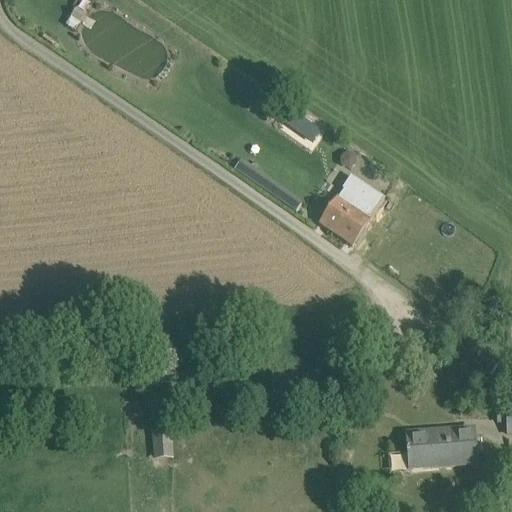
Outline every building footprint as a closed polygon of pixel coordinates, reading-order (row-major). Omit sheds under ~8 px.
[(294,112),(282,130),(295,140),(308,122),(294,112)] [(234,171),(237,173),(270,196),(296,213),(303,204),(241,161),(234,171)] [(318,226),(351,248),(385,198),(384,197),(369,189),(351,178),(338,198),(318,226)] [(511,409),(497,411),(498,423),(506,423),(507,435),(511,434),(511,409)] [(407,451),(405,451),(405,455),(408,454),(409,471),(476,466),(473,431),(406,436),(407,451)] [(149,436),(151,463),(170,462),(168,434),(149,436)]
